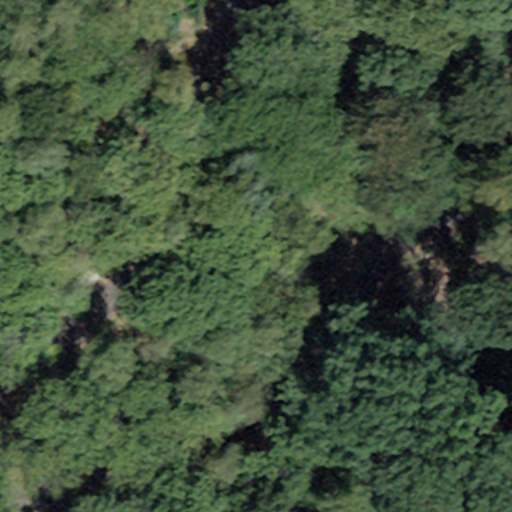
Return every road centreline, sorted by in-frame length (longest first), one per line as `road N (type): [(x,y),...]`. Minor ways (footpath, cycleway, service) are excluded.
road 1 (unclassified): [(511,209),(462,210),(386,245),(294,362),(224,436),(188,461),(98,489),(0,497)]
road 2 (unclassified): [(0,387),(59,351),(187,206),(220,44),(247,0)]
